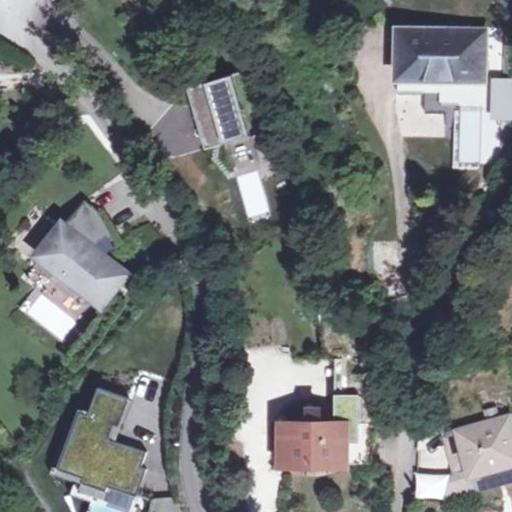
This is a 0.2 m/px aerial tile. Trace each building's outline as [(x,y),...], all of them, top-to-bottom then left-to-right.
[(489,16),(472,18),(472,38),(488,37),(489,16)] [(472,38),(472,18),(401,17),(400,82),(424,82),(424,103),(443,105),(444,81),(486,80),(488,37),(472,38)] [(490,68),(498,68),(498,30),(489,30),(490,68)] [(251,72),(187,90),(205,154),(269,136),(251,72)] [(68,218),(44,247),(43,250),(61,262),(104,299),(128,271),(105,250),(111,247),(105,236),(117,230),(104,205),(92,195),(71,220),(68,218)] [(61,262),(43,250),(28,271),(46,283),(61,262)] [(314,396),(317,412),(337,408),(334,392),(314,396)] [(56,475),(88,487),(87,492),(112,501),(114,496),(143,506),(153,478),(148,476),(153,460),(120,448),(113,445),(119,432),(123,434),(134,406),(103,393),(92,420),(84,417),(77,436),(72,434),(56,475)] [(282,458),(378,460),(387,414),(282,413),(282,458)] [(460,479),(511,467),(511,421),(511,416),(452,430),(437,425),(445,461),(457,464),(460,479)] [(119,432),(113,445),(120,448),(125,434),(123,434),(119,432)] [(147,511),(149,508),(143,506),(114,496),(112,501),(87,492),(88,487),(56,475),(54,483),(79,491),(75,504),(97,511),(147,511)]
